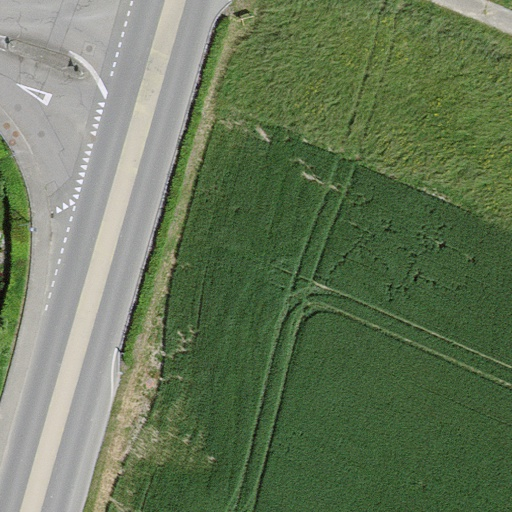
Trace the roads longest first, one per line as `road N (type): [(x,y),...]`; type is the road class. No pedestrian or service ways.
road 1 (secondary): [(138,118),(28,511)]
road 2 (residential): [(138,118),(0,56)]
road 3 (secondary): [(173,0),(138,118)]
